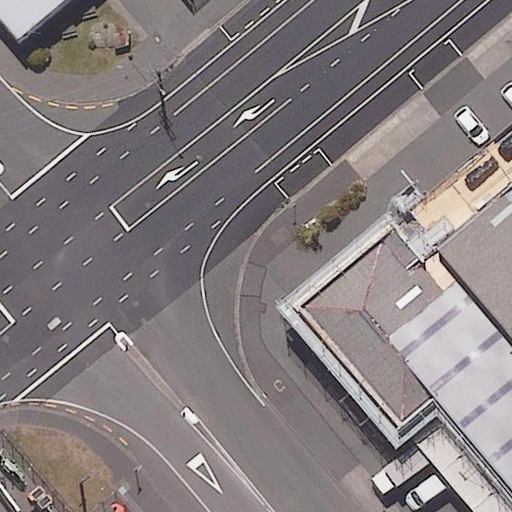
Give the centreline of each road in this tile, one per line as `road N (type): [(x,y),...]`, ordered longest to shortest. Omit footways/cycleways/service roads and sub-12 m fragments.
road 1 (unclassified): [(61,263),(113,206),(386,0)]
road 2 (unclassified): [(61,263),(268,511)]
